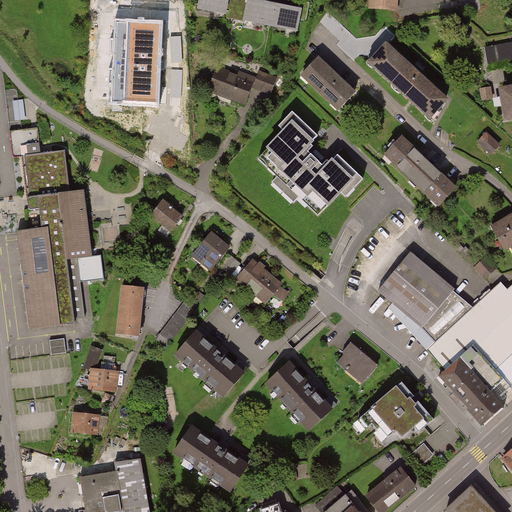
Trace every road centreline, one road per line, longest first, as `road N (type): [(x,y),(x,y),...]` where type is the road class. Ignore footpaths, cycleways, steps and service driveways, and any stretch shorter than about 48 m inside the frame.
road 1 (residential): [(484,448),(423,377),(202,197)]
road 2 (residential): [(511,198),(428,139),(332,44)]
road 3 (residential): [(16,511),(0,383)]
